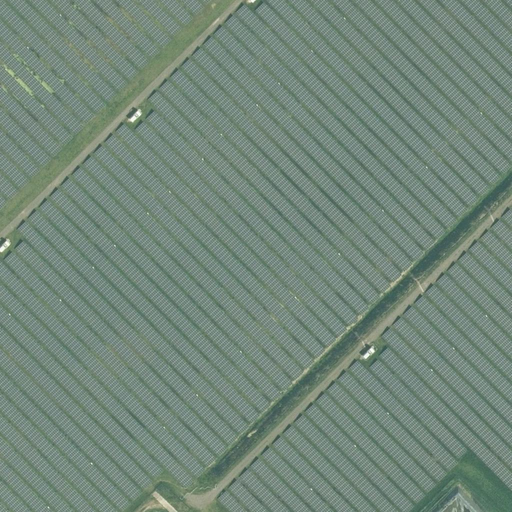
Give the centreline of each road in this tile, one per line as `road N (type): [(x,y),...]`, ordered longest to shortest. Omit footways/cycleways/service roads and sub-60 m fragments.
road 1 (track): [(511,195),(209,494)]
road 2 (track): [(0,235),(237,0)]
